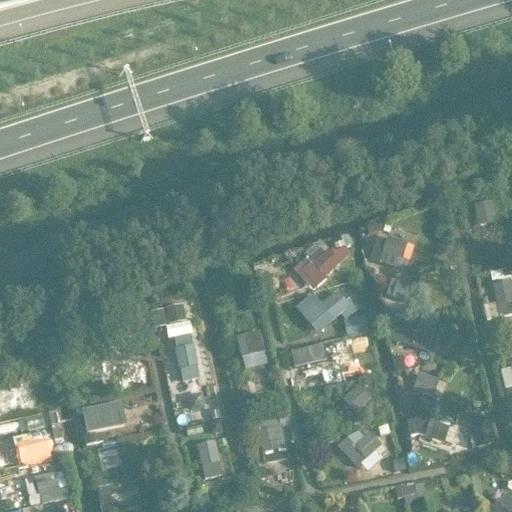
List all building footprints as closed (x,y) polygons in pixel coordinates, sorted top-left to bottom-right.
[(474,209),(478,229),(494,225),(490,205),(474,209)] [(398,271),(405,245),(387,239),(379,265),(398,271)] [(322,281),(338,267),(326,254),(309,268),(308,267),(302,273),(317,289),(324,283),(322,281)] [(423,310),(429,290),(418,286),(417,290),(391,281),(385,298),(423,310)] [(511,316),(511,299),(508,284),(491,288),(499,320),(511,316)] [(355,313),(347,304),(345,306),(336,295),(319,309),(331,323),(339,316),(344,323),(355,313)] [(429,354),(433,338),(407,330),(402,346),(429,354)] [(265,366),(257,335),(236,340),(244,372),(265,366)] [(200,381),(191,338),(175,342),(184,384),(200,381)] [(343,370),(359,356),(346,342),(330,357),(329,356),(322,361),(337,378),(344,372),(343,370)] [(105,389),(100,364),(80,368),(85,393),(105,389)] [(439,401),(444,387),(417,378),(413,393),(439,401)] [(354,417),(369,402),(357,389),(341,403),(342,404),(337,409),(347,420),(352,415),(354,417)] [(90,419),(93,434),(113,430),(109,414),(90,419)] [(283,450),(279,430),(276,418),(254,423),(261,455),(283,450)] [(451,447),(455,432),(428,424),(424,439),(451,447)] [(50,451),(46,435),(14,442),(18,458),(50,451)] [(377,458),(383,453),(368,436),(363,441),(357,435),(347,444),(353,451),(345,458),(356,471),(374,455),(377,458)] [(198,449),(202,469),(218,466),(214,446),(198,449)] [(98,454),(101,470),(121,465),(117,450),(98,454)] [(59,493),(55,477),(26,484),(30,500),(59,493)] [(139,500),(136,486),(127,488),(126,486),(106,491),(109,507),(139,500)]
